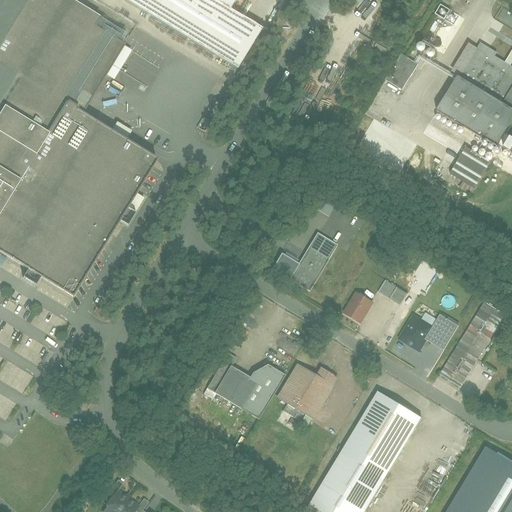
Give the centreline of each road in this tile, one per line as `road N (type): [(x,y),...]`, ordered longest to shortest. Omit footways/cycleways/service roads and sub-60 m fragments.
road 1 (residential): [(511,429),(484,426),(174,234)]
road 2 (residential): [(317,0),(174,234)]
road 3 (residential): [(174,234),(115,348),(107,405)]
road 4 (unknown): [(136,35),(214,80),(182,142)]
road 5 (residential): [(198,511),(119,446),(107,405)]
